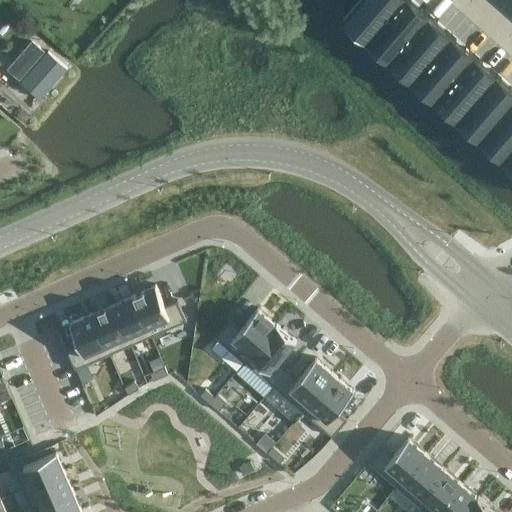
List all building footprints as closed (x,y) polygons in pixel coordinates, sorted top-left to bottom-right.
[(511,86),(413,0),(360,0),(343,20),(511,168),(511,86)] [(20,78),(45,49),(33,39),(8,68),(20,78)] [(156,284),(134,293),(152,335),(187,320),(178,299),(165,305),(156,284)] [(134,293),(113,302),(131,344),(152,335),(134,293)] [(113,302),(92,311),(110,353),(131,344),(113,302)] [(230,318),(216,335),(245,361),(278,323),(277,322),(276,322),(258,307),(241,327),(230,318)] [(79,342),(66,347),(75,368),(110,353),(92,311),(70,321),(79,342)] [(245,361),(236,371),(264,395),(273,384),(274,385),(289,368),(279,360),(297,339),(278,323),(245,361)] [(289,368),(274,385),(303,410),(335,373),(316,356),(298,377),(289,368)] [(165,366),(150,372),(154,380),(169,373),(165,366)] [(335,373),(303,410),(333,436),(347,419),(337,410),(354,389),(335,373)] [(0,400),(12,396),(3,375),(0,376),(0,400)] [(135,380),(125,387),(129,394),(139,387),(135,380)] [(206,388),(201,394),(210,402),(215,396),(206,388)] [(215,396),(210,402),(219,410),(227,401),(218,393),(215,396)] [(383,444),(369,461),(398,486),(427,452),(409,436),(394,453),(383,444)] [(273,445),(267,452),(274,457),(280,462),(285,456),(279,451),(273,445)] [(57,450),(15,468),(24,488),(66,470),(57,450)] [(427,452),(398,486),(415,501),(444,466),(427,452)] [(239,465),(243,474),(255,469),(251,460),(239,465)] [(415,501),(406,511),(435,511),(462,481),(444,466),(415,501)] [(66,470),(24,488),(32,507),(74,489),(66,470)] [(462,481),(435,511),(465,511),(480,495),(479,495),(478,495),(462,481)] [(74,489),(32,507),(32,508),(37,506),(39,511),(71,511),(82,508),(74,489)] [(480,495),(465,511),(496,511),(497,511),(489,505),(490,504),(480,495)]
